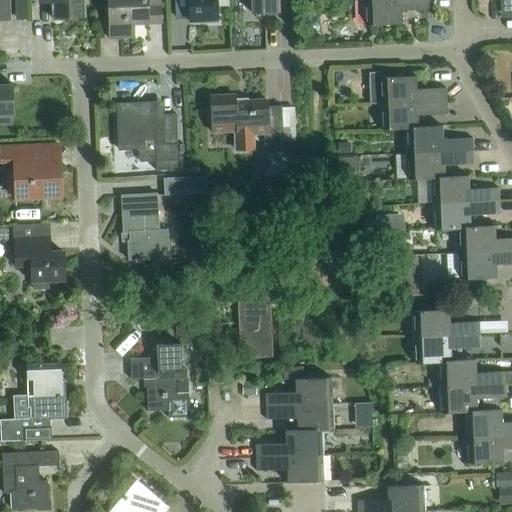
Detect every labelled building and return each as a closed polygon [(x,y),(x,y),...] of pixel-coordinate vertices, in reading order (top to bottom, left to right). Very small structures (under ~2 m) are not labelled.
[(0,0),(0,22),(10,22),(9,0),(0,0)] [(14,0),(16,21),(28,21),(27,0),(14,0)] [(52,0),(53,19),(85,18),(84,0),(52,0)] [(134,24),(162,23),(161,0),(106,0),(108,38),(135,37),(134,24)] [(175,0),(176,15),(189,14),(190,21),(217,20),(216,8),(228,7),(227,0),(175,0)] [(277,13),(276,0),(252,0),(253,14),(277,13)] [(431,0),(368,0),(364,0),(365,27),(402,25),(402,12),(431,11),(431,0)] [(380,105),(447,102),(447,89),(417,90),(416,77),(380,78),(380,74),(381,74),(381,73),(369,73),(370,105),(380,105)] [(0,126),(12,126),(12,117),(14,117),(13,85),(0,86),(0,88),(0,126)] [(268,101),(236,102),(236,96),(210,97),(211,135),(236,133),(236,137),(264,135),(265,145),(283,144),(281,107),(269,107),(268,101)] [(418,128),(417,116),(448,115),(447,102),(380,105),(381,131),(405,130),(405,129),(418,128)] [(116,105),(118,151),(138,151),(138,163),(154,163),(154,173),(179,172),(177,114),(155,115),(154,104),(116,105)] [(405,129),(405,130),(406,155),(473,152),(473,139),(443,140),(442,127),(418,128),(405,129)] [(283,143),(284,153),(296,152),(296,143),(283,143)] [(338,144),(338,154),(351,153),(351,143),(338,144)] [(43,164),(42,146),(0,148),(0,164),(0,165),(12,164),(14,200),(61,198),(60,163),(43,164)] [(444,178),(443,166),(474,165),(473,152),(406,155),(408,181),(431,180),(431,179),(444,178)] [(358,177),(358,157),(339,158),(340,178),(358,177)] [(206,177),(163,179),(164,196),(207,194),(206,177)] [(431,179),(431,180),(433,205),(500,202),(499,189),(469,190),(468,177),(444,178),(431,179)] [(123,233),(127,233),(128,261),(169,259),(168,230),(169,230),(168,213),(158,213),(157,194),(121,196),(123,233)] [(500,202),(433,205),(434,231),(458,230),(458,229),(470,228),(469,216),(500,215),(500,202)] [(391,231),(390,215),(376,216),(377,232),(391,231)] [(31,284),(31,283),(33,283),(33,289),(48,288),(48,282),(65,281),(64,252),(44,253),(42,225),(13,226),(15,269),(29,268),(30,284),(31,284)] [(458,230),(459,255),(511,252),(511,238),(495,240),(495,227),(470,228),(458,229),(458,230)] [(511,252),(459,255),(460,281),(497,279),(496,266),(511,265),(511,252)] [(417,258),(400,259),(401,271),(414,270),(418,267),(417,258)] [(240,359),(273,358),(270,296),(237,298),(240,359)] [(413,339),(480,336),(480,322),(450,324),(449,310),(412,312),(413,339)] [(220,331),(208,331),(209,360),(221,359),(220,331)] [(480,336),(413,339),(414,365),(438,364),(438,363),(450,362),(450,361),(450,350),(481,349),(480,336)] [(169,418),(190,417),(188,379),(187,379),(186,369),(182,369),(181,344),(156,346),(157,354),(150,355),(150,358),(131,359),(132,380),(144,380),(144,388),(147,388),(148,412),(168,411),(169,418)] [(438,363),(438,364),(439,388),(506,385),(506,372),(476,373),(475,360),(450,361),(450,362),(438,363)] [(1,442),(52,440),(51,420),(67,420),(66,382),(62,382),(61,363),(26,364),(27,396),(13,396),(14,420),(0,421),(1,442)] [(266,407),(333,404),(332,378),(295,380),(295,393),(265,394),(266,407)] [(256,381),(243,381),(243,396),(256,395),(256,381)] [(506,385),(439,388),(440,414),(464,413),(477,412),(477,411),(476,400),(507,399),(506,385)] [(376,423),(374,400),(357,401),(358,424),(376,423)] [(322,430),(322,432),(334,431),(333,404),(266,407),(267,421),(297,419),(297,430),(297,432),(322,430)] [(464,413),(465,438),(511,436),(511,422),(502,423),(501,410),(477,411),(477,412),(464,413)] [(323,456),(322,432),(322,430),(297,432),(297,430),(285,431),(285,444),(256,446),(256,459),(323,456)] [(511,436),(465,438),(466,464),(504,463),(503,449),(511,449),(511,436)] [(407,449),(397,450),(397,464),(407,463),(407,449)] [(11,510),(37,509),(37,511),(51,511),(51,499),(48,499),(47,481),(39,481),(39,467),(60,466),(59,452),(2,454),(4,494),(11,493),(11,510)] [(323,456),(256,459),(257,472),(287,471),(287,484),(324,482),(323,456)] [(511,487),(511,473),(496,474),(497,488),(511,487)] [(166,511),(169,508),(137,481),(110,511),(166,511)] [(357,511),(424,511),(424,486),(387,487),(387,500),(357,501),(357,511)]
